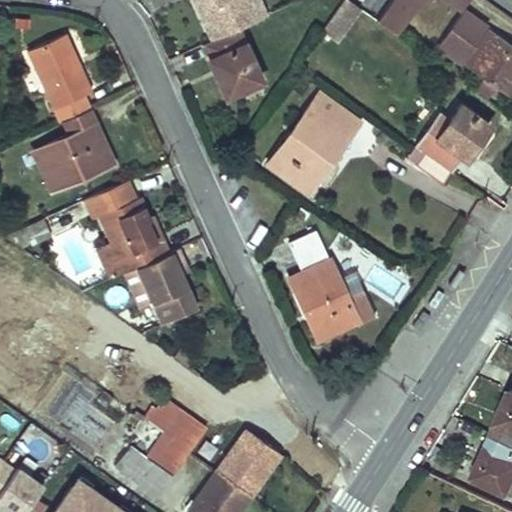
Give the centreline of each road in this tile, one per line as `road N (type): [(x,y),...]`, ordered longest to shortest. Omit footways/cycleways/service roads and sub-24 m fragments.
road 1 (residential): [(106,0),(132,24),(285,370),(389,451)]
road 2 (secondary): [(389,451),(511,262)]
